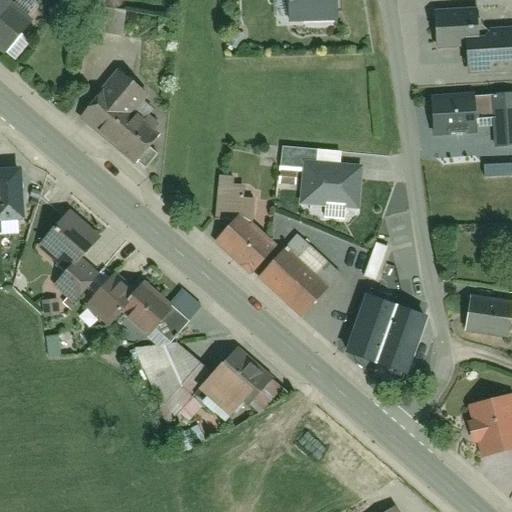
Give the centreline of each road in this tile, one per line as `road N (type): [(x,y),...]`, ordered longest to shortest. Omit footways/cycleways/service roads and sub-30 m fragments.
road 1 (tertiary): [(397,441),(0,103)]
road 2 (residential): [(397,441),(442,387),(446,364),(387,0)]
